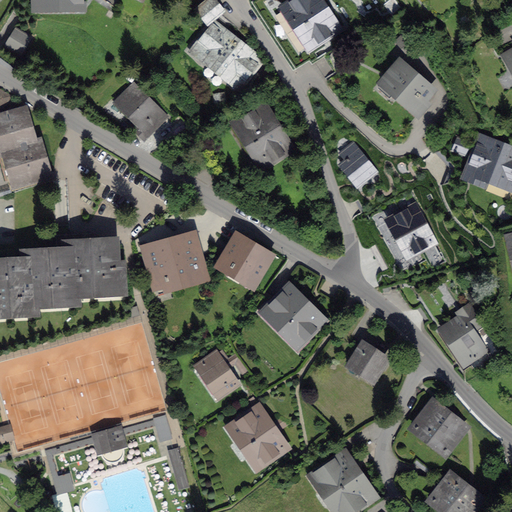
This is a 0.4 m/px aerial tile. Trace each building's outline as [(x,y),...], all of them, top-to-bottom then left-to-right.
[(208,22),(221,12),(211,0),(209,0),(198,9),(208,22)] [(317,0),(297,0),(285,8),(311,47),(337,29),(317,0)] [(511,0),(500,0),(505,8),(511,4),(511,0)] [(246,54),(247,52),(214,26),(196,50),(239,84),(255,64),(250,60),(252,58),(246,54)] [(16,31),(7,46),(19,53),(27,38),(16,31)] [(409,55),(418,46),(406,33),(397,41),(409,55)] [(417,78),(399,63),(378,88),(389,98),(394,92),(412,108),(409,111),(416,116),(427,103),(426,102),(434,93),(423,83),(425,80),(419,75),(417,78)] [(164,117),(133,86),(115,104),(138,128),(136,130),(145,139),(155,128),(154,127),(164,117)] [(0,110),(1,111),(9,97),(0,91),(0,110)] [(264,106),(236,123),(262,166),(290,149),(264,106)] [(0,118),(0,139),(13,185),(48,175),(38,142),(33,143),(24,111),(9,116),(0,118)] [(465,154),(469,143),(458,139),(454,150),(465,154)] [(484,184),(486,178),(511,187),(511,150),(481,139),(466,177),(484,184)] [(352,145),(342,153),(347,159),(342,162),(359,183),(373,171),(352,145)] [(415,208),(391,221),(409,254),(433,241),(415,208)] [(113,268),(112,244),(70,246),(69,237),(58,237),(59,254),(28,256),(28,264),(0,265),(0,312),(32,310),(31,303),(73,300),(73,293),(120,290),(119,267),(113,268)] [(193,237),(145,250),(154,286),(167,282),(169,287),(204,277),(193,237)] [(269,257),(237,238),(221,266),(252,285),(269,257)] [(438,252),(430,256),(435,264),(443,260),(438,252)] [(266,312),(299,345),(322,321),(289,288),(266,312)] [(462,318),(443,330),(465,363),(484,350),(471,331),(481,324),(469,306),(459,313),(462,318)] [(351,365),(373,379),(385,359),(364,346),(360,351),(357,350),(354,355),(357,356),(351,365)] [(216,392),(225,386),(228,390),(237,384),(224,364),(216,353),(198,366),(216,392)] [(414,428),(445,452),(464,427),(433,403),(414,428)] [(243,417),(243,420),(232,428),(258,466),(284,448),(258,410),(250,415),(247,414),(243,417)] [(158,433),(168,430),(165,416),(157,419),(158,420),(121,430),(120,429),(117,430),(97,436),(97,437),(46,451),(47,455),(98,440),(101,449),(121,444),(118,435),(156,424),(158,433)] [(9,427),(0,429),(0,436),(1,441),(12,438),(9,427)] [(188,486),(178,449),(169,451),(179,489),(188,486)] [(344,455),(314,476),(338,511),(349,511),(372,497),(344,455)] [(58,511),(72,511),(67,491),(72,490),(68,475),(57,478),(52,458),(48,459),(58,494),(53,496),(57,511),(58,511)] [(458,483),(450,477),(432,500),(447,511),(470,511),(481,498),(459,481),(458,483)]
